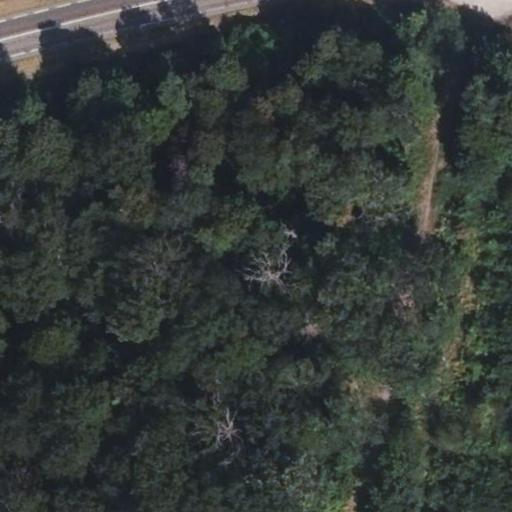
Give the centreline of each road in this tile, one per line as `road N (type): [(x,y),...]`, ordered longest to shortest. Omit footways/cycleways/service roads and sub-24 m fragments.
road 1 (unknown): [(449,0),(333,511)]
road 2 (primary): [(0,41),(120,9)]
